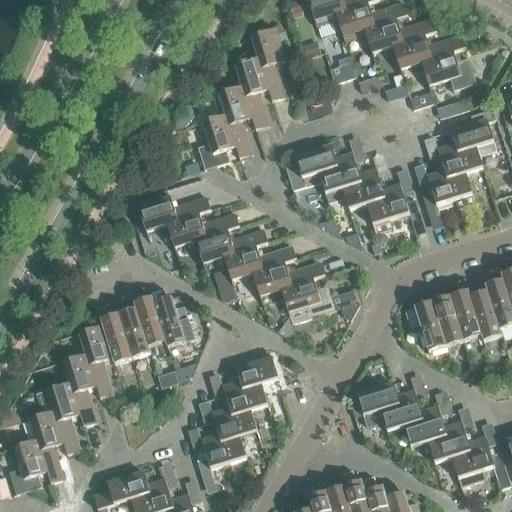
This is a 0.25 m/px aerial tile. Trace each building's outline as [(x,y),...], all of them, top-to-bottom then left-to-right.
[(305,12),(304,11),(310,9),(307,0),(303,0),(289,4),(292,16),(305,12)] [(314,23),(336,17),(368,7),(379,3),(378,0),(307,0),(310,9),(314,23)] [(371,15),(368,7),(336,17),(343,42),(365,35),(396,25),(408,21),(403,5),(371,15)] [(399,33),(396,25),(365,35),(372,57),(393,50),(425,40),(436,37),(432,23),(399,33)] [(252,39),(259,63),(268,93),(271,104),(285,100),(275,68),(286,64),(276,31),(252,39)] [(427,49),(425,40),(393,50),(400,73),(421,66),(454,56),(465,53),(461,39),(427,49)] [(317,44),(303,48),(307,60),(320,56),(317,44)] [(449,81),(453,93),(475,86),(467,61),(457,64),(454,56),(421,66),(428,88),(449,81)] [(334,87),(346,83),(357,80),(351,59),(340,62),(342,68),(330,72),(334,87)] [(258,96),(268,93),(259,63),(236,69),(242,90),(251,121),(255,133),(268,128),(258,96)] [(396,89),(404,87),(401,76),(393,79),(396,89)] [(379,79),(359,85),(358,85),(361,96),(383,89),(379,79)] [(241,124),(251,121),(242,90),(219,97),(225,119),(235,150),(239,162),(252,157),(241,124)] [(431,96),(410,103),(414,113),(434,107),(431,96)] [(456,105),(460,116),(470,112),(467,102),(456,105)] [(189,107),(173,133),(174,133),(184,130),(197,116),(194,106),(189,107)] [(454,146),(437,151),(440,161),(476,150),(479,159),(496,154),(494,145),(487,124),(497,121),(494,112),(471,119),(473,126),(451,133),(454,146)] [(202,125),(209,146),(197,150),(204,173),(229,165),(225,153),(235,150),(225,119),(202,125)] [(294,159),(296,166),(285,169),(293,194),(295,201),(305,198),(302,191),(306,190),(322,185),(319,175),(355,164),(352,155),(335,160),(331,148),(330,148),(328,141),(319,144),(321,151),(294,159)] [(427,178),(417,180),(420,191),(430,188),(429,187),(464,177),(482,171),(479,159),(476,150),(440,161),(440,162),(443,173),(427,178)] [(326,197),(328,206),(346,201),(343,192),(379,181),(376,171),(359,176),(355,165),(355,164),(319,175),(322,185),(326,197)] [(184,169),(187,178),(201,174),(198,165),(184,169)] [(430,188),(420,191),(426,211),(431,226),(440,223),(436,208),(455,203),(457,211),(473,206),(464,177),(429,187),(430,188)] [(403,196),(400,187),(382,193),(379,181),(343,192),(346,201),(349,212),(367,207),(403,196)] [(146,232),(167,226),(200,217),(211,213),(207,200),(174,210),(170,198),(168,199),(166,192),(138,201),(141,207),(139,208),(146,232)] [(391,222),(419,214),(415,201),(405,204),(403,196),(367,207),(373,227),(374,227),(377,236),(394,231),(391,222)] [(203,226),(200,217),(167,226),(174,249),(195,242),(228,232),(239,229),(235,216),(203,226)] [(317,228),(339,241),(334,223),(317,228)] [(231,242),(228,232),(195,242),(202,265),(224,259),(256,249),(268,245),(264,232),(231,242)] [(361,253),(362,252),(357,237),(345,240),(347,244),(361,253)] [(382,256),(379,246),(372,248),(375,258),(382,256)] [(252,275),(284,265),(296,261),(292,247),(259,258),(256,249),(224,259),(228,273),(231,282),(252,275)] [(500,275),(511,312),(511,259),(502,263),(505,274),(500,275)] [(280,292),(313,282),(325,278),(320,265),(287,275),(284,265),(252,275),(259,298),(280,292)] [(485,287),(500,338),(501,337),(499,331),(511,327),(511,312),(500,275),(499,270),(487,274),(490,285),(485,287)] [(227,302),(236,299),(231,282),(228,273),(219,275),(227,302)] [(479,337),(481,344),(483,343),(464,281),(451,285),(454,296),(449,298),(463,342),(479,337)] [(483,343),(500,338),(485,287),(484,287),(486,293),(481,294),(478,283),(466,286),(464,281),(483,343)] [(316,292),(313,282),(280,292),(290,322),(291,327),(336,313),(328,288),(316,292)] [(445,348),(463,342),(449,298),(444,299),(440,288),(428,292),(445,348)] [(129,293),(131,300),(133,299),(149,350),(150,349),(165,345),(166,344),(152,299),(151,300),(147,301),(143,289),(129,293)] [(149,294),(151,300),(152,299),(166,344),(165,345),(167,350),(195,341),(188,320),(187,320),(183,308),(175,311),(172,299),(166,301),(162,290),(149,294)] [(427,353),(445,348),(428,292),(416,295),(419,307),(413,309),(427,353)] [(133,299),(131,300),(128,301),(120,303),(124,315),(118,317),(131,361),(151,355),(150,349),(149,350),(133,299)] [(97,310),(102,327),(103,327),(113,361),(112,361),(114,367),(131,361),(118,317),(112,318),(108,306),(97,310)] [(357,306),(342,310),(345,320),(351,324),(360,307),(357,306)] [(290,322),(279,337),(298,348),(291,327),(290,322)] [(103,327),(102,327),(93,331),(79,335),(86,357),(87,357),(97,388),(96,389),(100,400),(113,396),(103,364),(112,361),(113,361),(103,327)] [(235,371),(239,383),(222,388),(225,398),(262,387),(279,381),(272,359),(270,360),(268,353),(256,357),(258,364),(235,371)] [(63,364),(70,385),(71,385),(80,417),(80,418),(83,427),(95,424),(85,392),(96,389),(97,388),(87,357),(86,357),(63,364)] [(363,419),(381,413),(417,402),(414,391),(396,397),(392,384),(356,395),(363,419)] [(414,391),(417,402),(427,399),(423,384),(412,387),(414,391)] [(64,446),(63,446),(67,457),(79,453),(69,421),(80,418),(80,417),(71,385),(70,385),(46,392),(53,413),(54,413),(64,446)] [(268,407),(262,387),(225,398),(229,410),(212,415),(215,424),(249,413),(268,407)] [(387,435),(404,429),(440,418),(437,407),(420,412),(417,402),(381,413),(387,435)] [(30,421),(37,442),(37,441),(48,473),(47,474),(51,485),(63,481),(53,449),(63,446),(64,446),(54,413),(53,413),(30,421)] [(215,424),(218,434),(201,440),(205,450),(239,439),(255,434),(249,413),(215,424)] [(410,449),(428,444),(464,433),(461,423),(444,428),(440,418),(404,429),(410,449)] [(487,449),(499,445),(495,431),(483,434),(485,439),(487,449)] [(434,466),(451,461),(487,449),(485,439),(468,444),(464,433),(428,444),(434,466)] [(209,472),(245,460),(239,439),(205,450),(205,452),(194,455),(206,494),(215,491),(209,472)] [(15,496),(33,491),(40,488),(37,477),(47,474),(48,473),(37,441),(37,442),(14,449),(21,470),(8,474),(15,496)] [(483,473),(494,469),(501,490),(510,487),(500,455),(490,458),(487,449),(451,461),(460,491),(486,483),(483,473)] [(352,473),(340,477),(350,511),(371,511),(362,482),(356,484),(352,473)] [(144,474),(107,485),(110,493),(113,506),(130,501),(167,489),(165,481),(147,486),(144,474)] [(331,511),(350,511),(340,477),(327,481),(331,492),(326,494),(331,511)] [(391,511),(384,488),(378,490),(374,479),(362,482),(371,511),(391,511)] [(0,502),(11,499),(5,480),(0,481),(0,502)] [(312,511),(331,511),(326,494),(321,495),(318,483),(305,487),(309,500),(312,511)] [(384,488),(391,511),(410,511),(409,508),(404,494),(398,496),(395,485),(384,488)] [(167,489),(130,501),(133,511),(170,511),(191,506),(189,497),(171,502),(167,489)] [(113,506),(110,493),(94,498),(97,511),(107,508),(113,506)] [(312,511),(309,500),(297,503),(299,511),(312,511)]
